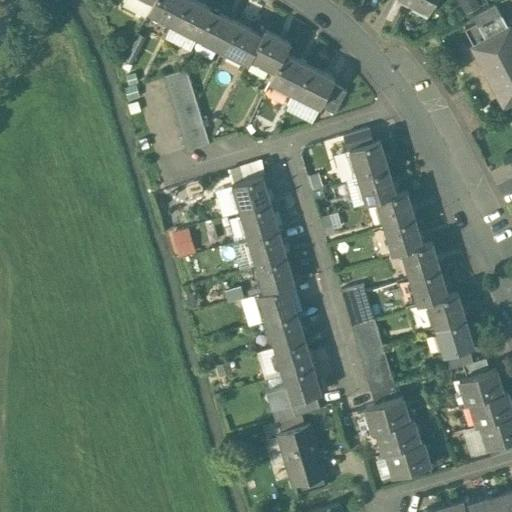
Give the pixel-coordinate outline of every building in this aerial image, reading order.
[(184,0),(153,0),(148,9),(173,22),(184,0)] [(200,0),(184,0),(173,22),(198,35),(213,7),(200,0)] [(403,0),(429,13),(435,0),(403,0)] [(496,0),(473,12),(477,21),(479,24),(502,12),(496,0)] [(238,19),(213,7),(198,35),(223,48),(238,19)] [(502,12),(479,24),(477,21),(465,28),(474,44),(509,25),(502,12)] [(262,32),(238,19),(223,48),(248,61),(251,56),(251,55),(263,32),(262,32)] [(511,30),(509,25),(474,44),(505,102),(511,98),(511,30)] [(291,40),(265,27),(262,32),(263,32),(251,55),(251,56),(275,68),(276,68),(285,50),(285,51),(291,40)] [(285,51),(285,50),(276,68),(275,68),(270,79),(295,92),(310,63),(285,51)] [(335,76),(310,63),(295,92),(320,105),(332,82),(335,76)] [(187,67),(164,74),(168,87),(191,80),(187,67)] [(191,80),(168,87),(172,99),(194,92),(191,80)] [(332,82),(320,105),(335,112),(347,89),(332,82)] [(194,92),(172,99),(175,111),(198,104),(194,92)] [(198,104),(175,111),(179,124),(202,117),(198,104)] [(202,117),(179,124),(183,136),(206,129),(202,117)] [(206,129),(183,136),(187,149),(209,142),(206,129)] [(380,138),(349,147),(358,174),(388,165),(380,138)] [(388,165),(358,174),(366,201),(376,198),(396,192),(396,191),(388,165)] [(263,173),(232,182),(240,209),(271,200),(263,173)] [(407,188),(396,191),(396,192),(376,198),(384,224),(415,215),(407,188)] [(271,200),(240,209),(248,236),(279,227),(271,200)] [(415,215),(384,224),(392,252),(402,249),(402,248),(423,242),(423,241),(415,215)] [(176,255),(194,250),(186,225),(168,231),(176,255)] [(279,227),(248,236),(256,263),(287,253),(279,227)] [(432,239),(423,241),(423,242),(402,248),(402,249),(410,275),(440,266),(432,239)] [(287,253),(256,263),(264,289),(264,290),(289,282),(289,283),(295,281),(287,253)] [(440,266),(410,275),(418,303),(427,300),(427,299),(448,293),(448,292),(440,266)] [(364,280),(341,287),(344,298),(367,292),(364,280)] [(289,282),(264,290),(264,289),(258,291),(267,318),(297,309),(289,283),(289,282)] [(458,289),(448,292),(448,293),(427,299),(427,300),(435,326),(466,317),(458,289)] [(367,292),(344,298),(347,310),(370,303),(367,292)] [(370,303),(347,310),(351,322),(374,315),(370,303)] [(297,309),(267,318),(275,345),(305,336),(297,309)] [(374,315),(351,322),(354,333),(377,326),(374,315)] [(466,317),(435,326),(444,353),(469,346),(474,344),(466,317)] [(377,326),(354,333),(358,344),(381,338),(377,326)] [(305,336),(275,345),(283,372),(313,362),(305,336)] [(381,338),(358,344),(361,356),(384,349),(381,338)] [(469,346),(446,353),(450,367),(463,363),(473,360),(469,346)] [(384,349),(361,356),(364,368),(388,361),(384,349)] [(486,356),(473,360),(463,363),(466,374),(489,368),(486,356)] [(388,361),(364,368),(368,379),(391,372),(388,361)] [(313,362),(283,372),(291,399),(316,392),(322,390),(313,362)] [(466,374),(459,377),(466,401),(470,400),(470,399),(503,389),(496,366),(489,368),(466,374)] [(391,372),(368,379),(371,391),(394,384),(391,372)] [(394,384),(371,391),(375,402),(398,395),(394,384)] [(503,389),(470,399),(470,400),(477,423),(480,422),(480,421),(511,411),(511,405),(507,388),(503,389)] [(316,392),(291,399),(295,413),(302,411),(320,406),(316,392)] [(375,402),(366,405),(373,429),(377,427),(409,417),(402,394),(375,402)] [(295,413),(279,418),(282,430),(305,423),(302,411),(295,413)] [(511,411),(480,421),(480,422),(487,445),(511,437),(511,411)] [(409,417),(377,427),(384,450),(387,450),(387,449),(420,439),(420,438),(413,415),(409,417)] [(282,430),(278,431),(296,490),(328,481),(310,421),(305,423),(282,430)] [(420,439),(387,449),(387,450),(394,473),(429,462),(423,438),(420,438),(420,439)] [(511,511),(511,493),(511,489),(488,496),(492,511),(511,511)] [(465,503),(467,511),(492,511),(488,496),(465,503)] [(464,499),(441,506),(442,511),(467,511),(465,503),(464,499)] [(342,511),(339,502),(308,511),(342,511)]
